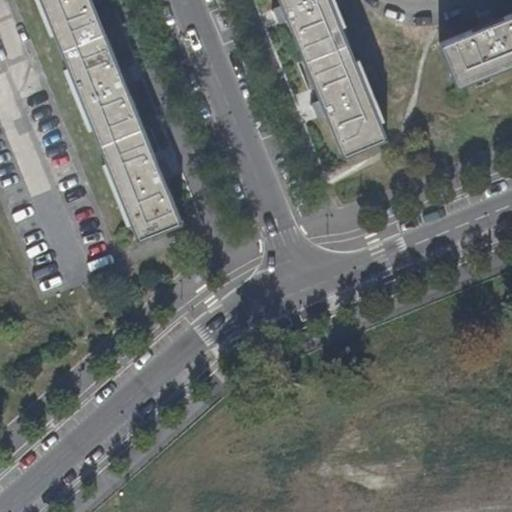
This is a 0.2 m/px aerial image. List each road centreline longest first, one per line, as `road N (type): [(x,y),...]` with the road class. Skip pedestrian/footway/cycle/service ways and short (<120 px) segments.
road 1 (tertiary): [(0,511),(189,346),(302,290)]
road 2 (residential): [(181,0),(302,290)]
road 3 (tertiary): [(302,290),(511,204)]
